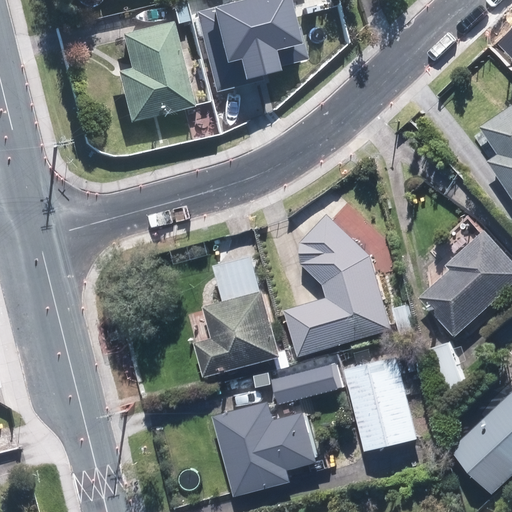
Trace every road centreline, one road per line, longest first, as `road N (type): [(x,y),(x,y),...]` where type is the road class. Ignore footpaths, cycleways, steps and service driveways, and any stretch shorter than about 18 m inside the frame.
road 1 (residential): [(36,238),(249,179),(286,160),(364,102),(472,0)]
road 2 (residential): [(36,238),(106,511)]
